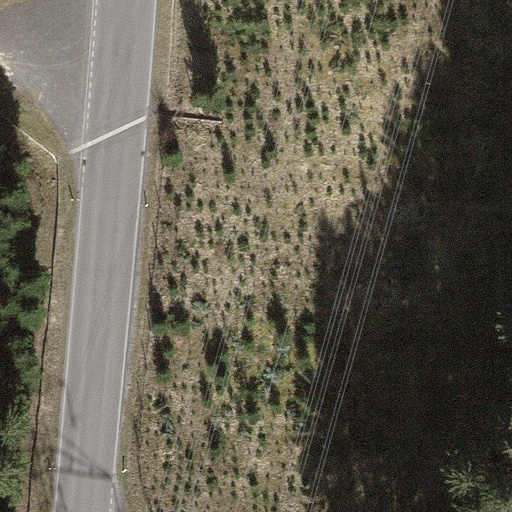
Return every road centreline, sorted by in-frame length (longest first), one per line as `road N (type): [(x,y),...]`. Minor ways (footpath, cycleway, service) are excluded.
road 1 (tertiary): [(126,0),(84,511)]
road 2 (track): [(0,45),(124,51)]
